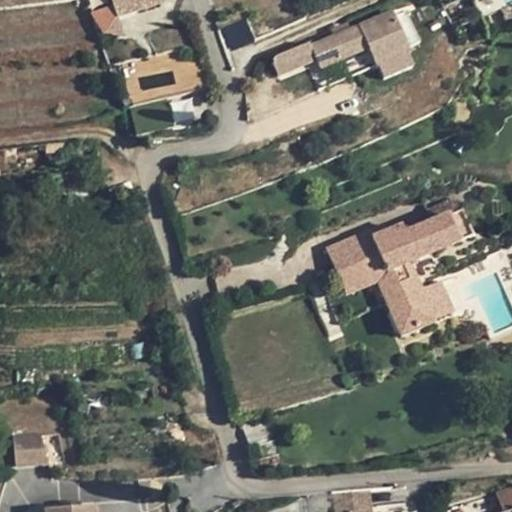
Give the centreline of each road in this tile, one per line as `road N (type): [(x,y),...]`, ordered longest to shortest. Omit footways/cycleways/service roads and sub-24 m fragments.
road 1 (residential): [(511,467),(260,490),(233,476),(142,177),(152,156),(221,140),(231,125),(195,0)]
road 2 (track): [(0,141),(96,127),(146,168)]
